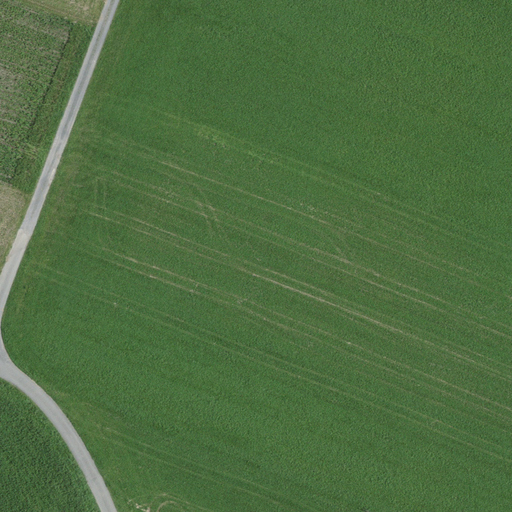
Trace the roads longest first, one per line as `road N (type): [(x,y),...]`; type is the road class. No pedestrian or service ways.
road 1 (track): [(112,0),(0,303)]
road 2 (track): [(0,374),(44,407),(107,511)]
